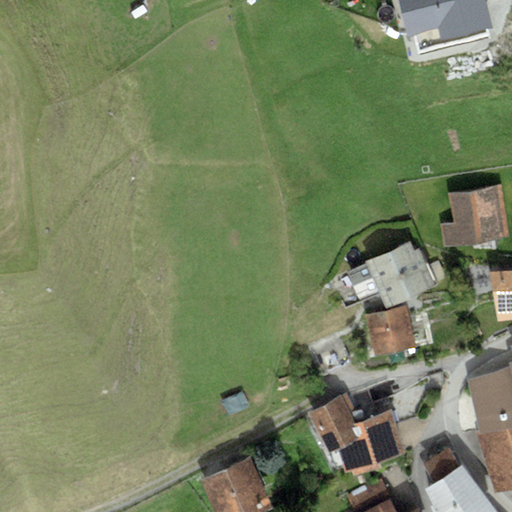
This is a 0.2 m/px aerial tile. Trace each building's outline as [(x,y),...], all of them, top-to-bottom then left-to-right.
[(487,0),(398,0),(405,29),(436,22),(439,32),(492,20),(490,11),(487,0)] [(511,239),(511,231),(505,191),(453,201),(459,228),(446,231),(450,251),(511,239)] [(416,242),(370,265),(372,268),(353,278),(365,301),(385,292),(393,306),(437,285),(416,242)] [(511,274),(501,275),(503,314),(511,313),(511,274)] [(409,308),(371,319),(382,357),(420,347),(409,308)] [(511,429),(511,373),(472,386),(486,437),(511,429)] [(345,399),(314,417),(334,454),(344,449),(352,472),(411,455),(395,415),(359,426),(345,399)] [(500,494),(511,491),(511,429),(486,437),(481,439),(500,494)] [(256,461),(207,483),(220,511),(267,511),(278,507),(256,461)] [(500,511),(468,465),(429,491),(443,511),(500,511)]
